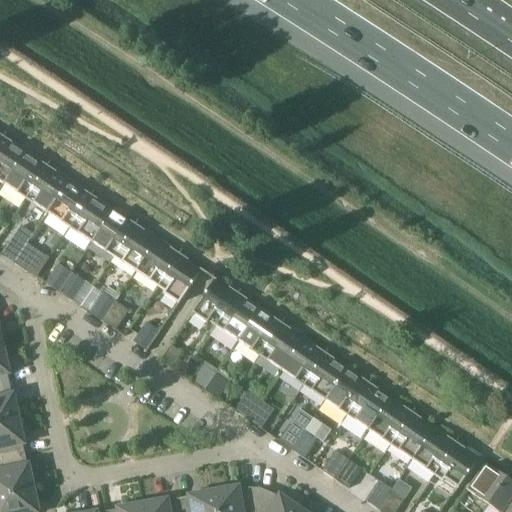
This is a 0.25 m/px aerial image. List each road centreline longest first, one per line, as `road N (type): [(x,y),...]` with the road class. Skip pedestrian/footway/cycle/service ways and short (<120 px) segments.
road 1 (residential): [(254,445),(67,480),(31,293)]
road 2 (residential): [(254,445),(31,293)]
road 3 (motorway): [(294,0),(511,139)]
